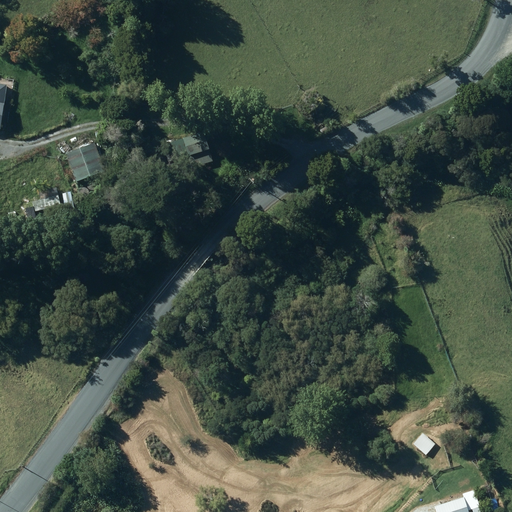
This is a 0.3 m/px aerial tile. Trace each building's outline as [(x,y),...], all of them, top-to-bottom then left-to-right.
[(0,128),(4,129),(9,81),(0,79),(0,128)] [(213,162),(205,133),(165,145),(173,174),(213,162)] [(107,174),(96,144),(66,155),(77,184),(107,174)] [(27,217),(30,226),(39,223),(37,213),(63,206),(58,188),(39,193),(41,200),(34,202),(36,207),(25,210),(27,217)] [(438,446),(425,434),(413,446),(426,458),(438,446)] [(437,511),(485,511),(484,507),(480,509),(475,493),(435,506),(437,511)]
